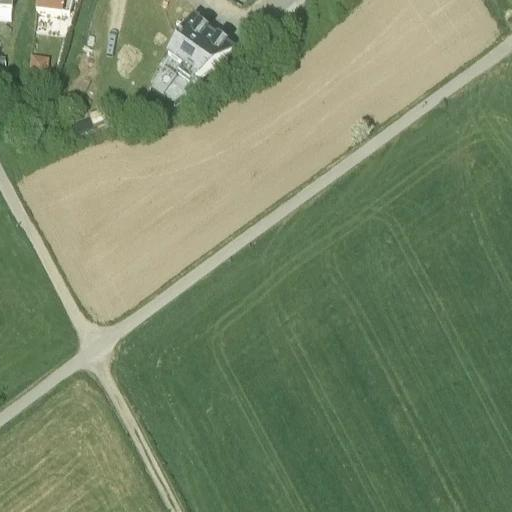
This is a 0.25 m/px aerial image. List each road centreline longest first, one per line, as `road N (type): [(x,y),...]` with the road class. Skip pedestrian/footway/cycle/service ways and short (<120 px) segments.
road 1 (track): [(95,354),(511,43)]
road 2 (track): [(176,511),(95,354)]
road 3 (track): [(95,354),(26,225)]
